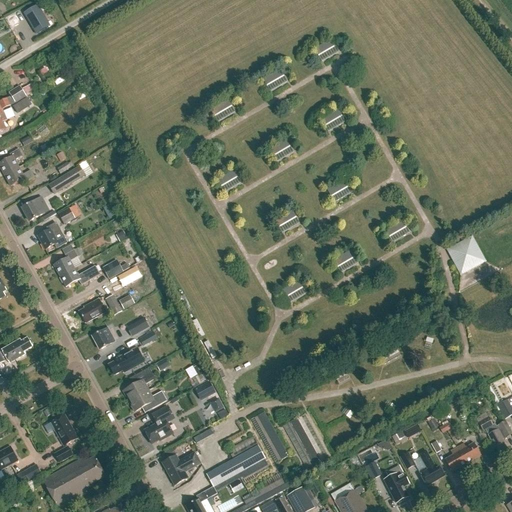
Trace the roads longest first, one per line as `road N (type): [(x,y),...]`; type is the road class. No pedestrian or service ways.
road 1 (tertiary): [(77,367),(0,217)]
road 2 (tertiary): [(155,511),(77,367)]
road 3 (unclassified): [(0,68),(113,0)]
